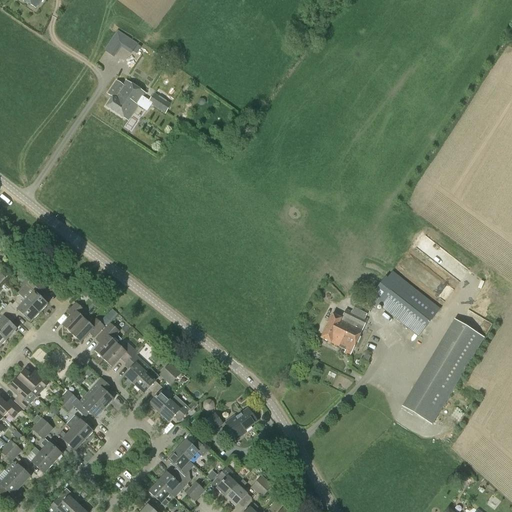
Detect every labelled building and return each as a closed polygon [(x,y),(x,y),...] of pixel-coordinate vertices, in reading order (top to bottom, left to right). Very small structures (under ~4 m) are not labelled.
[(23,0),(36,8),(41,0),(23,0)] [(117,32),(112,40),(120,45),(125,37),(117,32)] [(110,100),(106,107),(128,121),(137,107),(140,102),(149,108),(151,105),(147,103),(148,102),(142,98),(143,98),(145,94),(126,81),(123,86),(116,81),(108,94),(107,95),(112,97),(110,100)] [(171,106),(153,94),(148,102),(147,103),(151,105),(165,115),(166,113),(171,106)] [(387,279),(385,277),(366,301),(376,309),(378,307),(418,338),(440,310),(392,272),(387,279)] [(45,290),(33,278),(18,295),(25,301),(39,314),(47,305),(38,297),(45,290)] [(30,323),(39,314),(25,301),(20,307),(15,303),(12,306),(10,304),(5,309),(15,320),(21,314),(30,323)] [(63,327),(71,335),(84,321),(79,316),(83,311),(75,304),(67,313),(72,318),(63,327)] [(10,325),(15,320),(5,309),(0,314),(0,316),(2,318),(0,320),(0,335),(6,341),(16,330),(10,325)] [(359,316),(361,313),(353,309),(352,312),(346,309),(342,318),(332,314),(320,338),(346,350),(344,354),(349,356),(367,319),(359,316)] [(90,327),(84,321),(71,335),(81,344),(89,334),(94,338),(104,328),(96,320),(90,327)] [(431,425),(484,340),(454,321),(402,407),(431,425)] [(94,352),(103,360),(116,346),(121,340),(116,336),(119,333),(110,324),(100,335),(101,335),(96,341),(100,345),(94,352)] [(125,366),(135,355),(136,354),(127,345),(122,351),(116,346),(103,360),(112,369),(120,360),(126,365),(125,366)] [(135,355),(125,366),(130,371),(124,377),(134,386),(145,373),(140,368),(144,364),(135,355)] [(159,376),(165,381),(175,370),(170,365),(159,376)] [(90,373),(87,370),(84,374),(79,378),(82,381),(86,376),(90,373)] [(180,375),(175,370),(165,381),(170,386),(180,375)] [(25,372),(17,380),(36,398),(45,390),(44,389),(48,384),(39,376),(34,380),(25,372)] [(151,378),(145,373),(134,386),(143,395),(155,382),(159,378),(155,374),(151,378)] [(28,408),(36,398),(17,380),(9,390),(18,398),(14,403),(23,411),(27,407),(28,408)] [(101,380),(96,385),(87,394),(92,398),(104,410),(113,401),(107,395),(112,390),(101,380)] [(67,392),(62,397),(74,408),(79,402),(67,392)] [(149,405),(159,414),(170,402),(161,393),(149,405)] [(87,394),(83,398),(88,402),(83,408),(95,420),(104,410),(92,398),(87,394)] [(69,414),(74,408),(62,397),(57,403),(69,414)] [(170,402),(159,414),(168,423),(174,417),(179,422),(189,411),(191,413),(198,406),(194,402),(188,408),(175,397),(170,402)] [(0,399),(0,416),(3,419),(8,413),(14,419),(21,411),(10,401),(6,405),(0,399)] [(236,419),(235,417),(225,424),(237,440),(245,433),(244,431),(257,422),(247,410),(236,419)] [(222,425),(214,415),(203,424),(210,434),(222,425)] [(71,431),(84,443),(93,433),(75,416),(66,426),(71,431)] [(42,419),(37,425),(48,435),(53,430),(42,419)] [(43,441),(48,435),(37,425),(31,431),(43,441)] [(75,452),(84,443),(71,431),(66,436),(62,432),(58,437),(62,440),(75,452)] [(41,445),(45,448),(40,453),(53,465),(61,456),(49,444),(45,440),(41,445)] [(10,441),(5,447),(17,457),(22,452),(10,441)] [(185,441),(176,450),(189,462),(198,453),(202,457),(207,452),(196,441),(191,446),(185,441)] [(0,452),(12,463),(17,457),(5,447),(0,452)] [(53,465),(40,453),(35,449),(31,453),(36,457),(31,463),(44,475),(53,465)] [(194,467),(189,462),(176,450),(168,460),(185,476),(194,467)] [(12,463),(5,471),(21,487),(30,478),(17,466),(16,467),(12,463)] [(233,481),(232,472),(232,464),(229,464),(227,467),(217,478),(222,483),(216,489),(226,498),(238,486),(233,481)] [(7,502),(12,496),(21,487),(5,471),(4,472),(8,476),(0,484),(0,495),(1,496),(7,502)] [(166,474),(157,483),(170,494),(174,498),(183,489),(166,473),(166,474)] [(251,489),(256,493),(266,482),(261,478),(251,489)] [(242,481),(238,486),(226,498),(235,507),(239,504),(243,508),(251,499),(242,490),(246,484),(242,481)] [(193,482),(188,487),(199,497),(204,492),(193,482)] [(272,487),(266,482),(256,493),(261,498),(272,487)] [(168,504),(164,500),(170,494),(157,483),(148,492),(161,504),(164,507),(168,504)] [(194,502),(199,497),(188,487),(183,492),(194,502)] [(55,511),(57,510),(59,511),(72,511),(79,506),(69,497),(63,503),(58,498),(48,509),(50,511),(55,511)]
